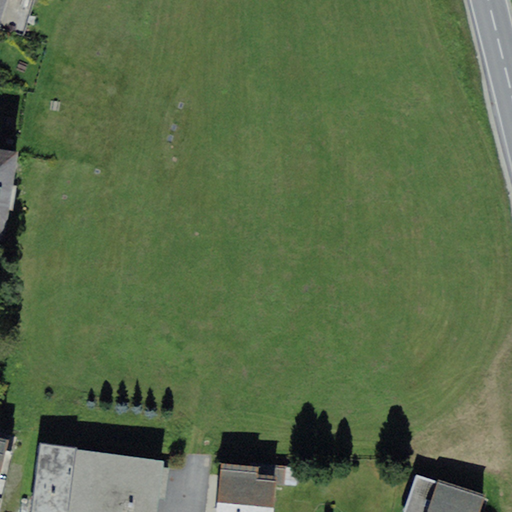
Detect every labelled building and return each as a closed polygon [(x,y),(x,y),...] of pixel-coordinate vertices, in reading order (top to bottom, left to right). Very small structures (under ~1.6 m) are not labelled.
[(19,158),(0,155),(0,242),(5,243),(19,158)] [(0,482),(9,439),(0,436),(0,482)] [(34,511),(71,511),(80,449),(44,444),(34,511)] [(158,511),(166,461),(80,449),(71,511),(158,511)] [(224,473),(219,511),(271,511),(275,477),(224,473)] [(476,511),(481,496),(417,475),(405,511),(476,511)]
